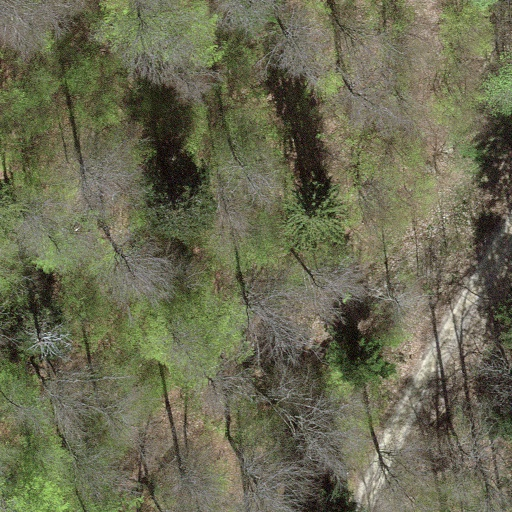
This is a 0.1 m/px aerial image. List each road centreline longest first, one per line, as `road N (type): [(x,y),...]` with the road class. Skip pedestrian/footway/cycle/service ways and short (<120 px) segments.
road 1 (track): [(86,511),(262,327),(416,220),(511,169)]
road 2 (track): [(363,511),(394,418),(511,230)]
